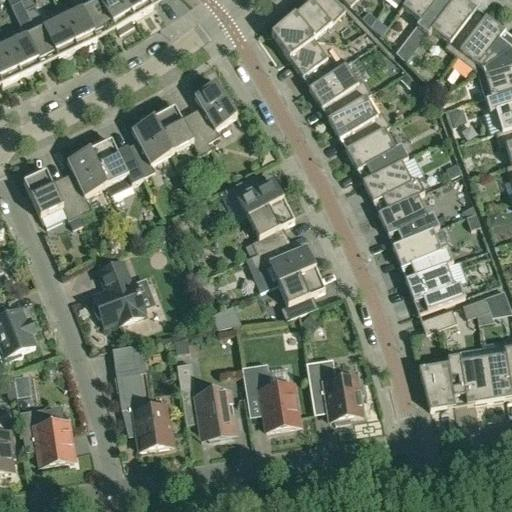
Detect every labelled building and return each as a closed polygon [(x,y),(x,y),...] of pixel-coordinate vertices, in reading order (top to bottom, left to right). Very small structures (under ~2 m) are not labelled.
[(72,0),(74,4),(76,3),(81,13),(62,21),(78,53),(97,44),(94,37),(103,33),(90,8),(85,0),(72,0)] [(90,8),(103,33),(113,28),(119,39),(134,30),(131,25),(135,23),(121,0),(103,0),(91,7),(90,8)] [(121,0),(135,23),(153,12),(150,6),(158,0),(121,0)] [(271,39),(313,44),(332,28),(345,14),(331,0),(324,0),(309,13),(306,10),(271,39)] [(360,0),(339,0),(350,10),(360,0)] [(454,3),(450,0),(411,0),(410,1),(402,11),(420,25),(416,30),(428,39),(431,34),(454,3)] [(483,25),(482,25),(466,12),(469,8),(458,0),(455,0),(454,3),(431,34),(448,47),(445,52),(456,61),(483,25)] [(47,60),(25,14),(20,5),(11,10),(24,39),(7,48),(22,79),(41,70),(38,64),(47,60)] [(78,53),(62,21),(44,30),(35,9),(25,14),(47,60),(55,56),(58,62),(78,53)] [(361,22),(370,31),(376,23),(368,15),(361,22)] [(477,77),(511,53),(511,47),(495,34),(498,30),(486,21),(482,25),(483,25),(456,61),(477,77)] [(336,76),(336,75),(313,44),(271,39),(298,75),(302,72),(314,89),(314,90),(336,76)] [(415,56),(403,47),(395,58),(405,68),(415,56)] [(22,79),(7,48),(0,50),(0,84),(2,89),(22,79)] [(511,95),(511,53),(477,77),(485,103),(511,95)] [(366,101),(366,102),(371,98),(363,85),(358,88),(345,69),(336,75),(336,76),(314,90),(314,89),(308,93),(317,106),(321,103),(332,120),(333,121),(366,101)] [(406,77),(400,82),(409,91),(414,86),(406,77)] [(195,125),(208,147),(220,141),(216,134),(237,122),(216,87),(194,101),(206,120),(195,125)] [(511,95),(485,103),(489,117),(495,115),(501,135),(502,136),(511,132),(511,95)] [(377,120),(366,102),(366,101),(333,121),(332,120),(328,123),(336,136),(340,134),(350,151),(351,152),(384,134),(385,134),(390,131),(382,117),(377,120)] [(208,147),(195,125),(185,131),(175,112),(153,123),(172,159),(192,148),(200,160),(211,154),(208,147)] [(463,113),(451,117),(454,128),(462,126),(465,120),(463,113)] [(151,169),(172,159),(153,123),(131,135),(142,154),(131,159),(143,182),(155,176),(151,169)] [(511,132),(502,136),(501,135),(496,137),(500,151),(506,149),(511,170),(511,169),(511,132)] [(395,153),(385,134),(384,134),(351,152),(350,151),(346,154),(353,168),(357,165),(367,183),(368,184),(402,167),(408,164),(400,150),(395,153)] [(127,151),(117,156),(111,145),(89,155),(106,191),(111,201),(144,184),(143,182),(131,159),(127,151)] [(85,201),(106,191),(89,155),(67,165),(76,185),(66,190),(80,220),(91,214),(85,201)] [(412,186),(402,167),(368,184),(367,183),(362,186),(369,199),(373,197),(383,216),(418,201),(424,198),(417,184),(412,186)] [(462,180),(457,169),(447,174),(452,185),(462,180)] [(80,220),(66,190),(56,195),(46,175),(23,186),(40,222),(62,212),(72,234),(84,229),(80,220)] [(247,223),(283,205),(272,183),(252,193),(247,183),(224,194),(230,206),(237,202),(247,223)] [(427,220),(418,201),(383,216),(378,218),(384,232),(389,230),(397,248),(398,249),(433,235),(439,233),(433,218),(427,220)] [(257,259),(280,248),(275,237),(294,226),(283,205),(247,223),(258,244),(252,247),(257,259)] [(481,233),(476,220),(467,223),(472,236),(481,233)] [(453,268),(447,253),(453,250),(444,230),(439,233),(433,235),(398,249),(397,248),(392,251),(398,265),(402,263),(410,282),(411,283),(447,270),(453,268)] [(280,248),(257,259),(251,262),(256,273),(269,267),(278,289),(315,273),(306,250),(285,259),(280,248)] [(93,301),(95,307),(94,314),(96,320),(102,324),(104,331),(118,325),(120,329),(143,320),(142,316),(145,315),(134,285),(130,287),(122,266),(99,275),(104,290),(107,289),(109,295),(93,301)] [(454,290),(447,270),(411,283),(410,282),(405,284),(411,298),(415,297),(422,316),(418,318),(418,319),(465,302),(460,288),(454,290)] [(315,273),(278,289),(287,310),(281,313),(286,325),(309,315),(304,304),(325,296),(315,273)] [(485,302),(490,316),(492,322),(511,318),(503,296),(485,302)] [(475,306),(477,320),(490,316),(485,302),(475,306)] [(467,324),(477,320),(475,306),(462,311),(467,324)] [(2,308),(0,309),(0,362),(2,368),(23,360),(21,357),(35,351),(31,340),(34,339),(29,326),(26,327),(22,316),(17,318),(16,315),(7,319),(2,308)] [(232,311),(224,315),(210,320),(216,335),(240,330),(232,311)] [(421,326),(426,339),(457,328),(452,315),(421,326)] [(188,344),(174,346),(177,360),(190,358),(188,344)] [(511,351),(504,353),(505,359),(483,362),(490,405),(504,403),(503,398),(511,396),(511,351)] [(475,408),(490,405),(483,362),(461,366),(460,360),(446,362),(446,368),(447,368),(453,406),(474,403),(475,408)] [(332,364),(306,368),(311,400),(325,397),(329,426),(335,425),(335,429),(350,427),(350,423),(363,421),(360,399),(364,398),(361,383),(357,384),(357,382),(336,385),(332,364)] [(135,367),(115,370),(116,381),(118,395),(138,392),(136,379),(135,367)] [(191,368),(177,370),(186,430),(206,427),(208,445),(237,440),(232,411),(227,412),(225,398),(197,403),(191,368)] [(445,407),(453,406),(447,368),(446,368),(419,372),(430,415),(446,412),(445,407)] [(261,400),(266,436),(300,431),(293,389),(275,392),(270,388),(267,369),(242,373),(247,402),(261,400)] [(28,378),(14,380),(17,400),(31,398),(28,378)] [(6,387),(7,397),(8,403),(17,401),(14,386),(6,387)] [(138,392),(118,395),(121,411),(122,417),(123,417),(127,435),(136,434),(137,441),(139,456),(173,450),(167,410),(138,415),(137,408),(141,407),(138,392)] [(43,413),(19,417),(23,441),(35,439),(41,472),(74,466),(68,426),(45,430),(43,413)] [(0,437),(0,477),(13,476),(9,453),(13,452),(10,436),(0,437)]
